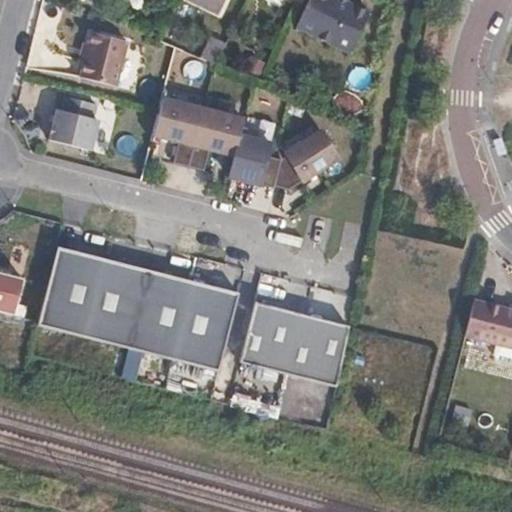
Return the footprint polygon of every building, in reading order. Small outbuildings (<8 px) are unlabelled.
[(355,16),(358,8),(339,0),(306,0),(294,26),(342,49),(355,16)] [(366,12),(358,8),(355,16),(364,17),(366,12)] [(364,17),(355,16),(342,49),(347,52),(364,17)] [(78,75),(113,85),(124,41),(89,31),(78,75)] [(94,103),(63,95),(59,109),(53,108),(44,138),(87,150),(95,119),(91,118),(94,103)] [(221,180),(258,186),(270,121),(257,119),(254,134),(236,131),(240,111),(155,97),(148,138),(173,142),(170,163),(202,169),(206,148),(226,151),(221,180)] [(315,126),(254,167),(275,197),(336,157),(315,126)] [(238,294),(59,249),(40,326),(219,371),(238,294)] [(0,273),(0,313),(10,316),(19,278),(0,273)] [(511,309),(471,299),(462,334),(511,347),(511,309)] [(349,327),(256,304),(242,362),(335,385),(349,327)] [(450,421),(467,425),(471,409),(454,405),(450,421)]
